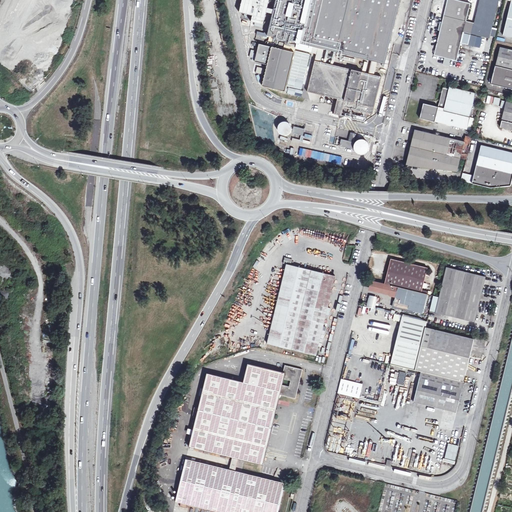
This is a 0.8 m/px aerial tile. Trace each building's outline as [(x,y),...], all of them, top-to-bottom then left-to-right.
[(242,0),(239,13),(252,16),(251,22),(263,25),(268,0),(276,0),(267,36),(292,42),(290,51),(272,47),(262,87),(285,92),(296,49),(317,54),(308,92),(328,97),(326,104),(335,106),(333,114),(366,122),(368,114),(373,115),(382,77),(375,75),(378,62),(386,64),(401,0),(242,0)] [(450,0),(447,0),(441,28),(462,33),(489,40),(498,0),(479,0),(473,25),(465,23),(470,5),(450,0)] [(456,63),(462,33),(441,28),(434,58),(456,63)] [(496,68),(511,70),(511,51),(501,49),(501,50),(498,49),(499,47),(497,46),(495,54),(499,54),(496,68)] [(511,70),(496,68),(492,85),(511,90),(511,70)] [(208,81),(213,105),(222,103),(217,80),(208,81)] [(449,91),(443,89),(438,108),(423,104),(420,120),(467,132),(476,94),(449,88),(449,91)] [(511,103),(507,102),(501,127),(511,129),(511,103)] [(239,105),(217,106),(218,117),(239,115),(239,105)] [(279,122),(278,124),(277,126),(277,128),(277,130),(278,132),(279,133),(281,134),(285,135),(287,135),(289,134),(291,132),(292,130),(292,126),(291,124),(288,121),(285,120),(283,120),(281,121),(279,122)] [(305,129),(295,126),(293,133),(303,135),(305,129)] [(465,142),(416,130),(407,165),(458,171),(462,158),(467,160),(472,138),(466,136),(465,142)] [(277,145),(286,147),(288,138),(279,136),(277,145)] [(353,141),(342,139),(340,145),(351,148),(353,141)] [(359,139),(356,140),(354,143),(353,147),(355,150),(356,152),(360,154),(364,154),(366,152),(368,150),(369,148),(369,145),(368,142),(365,140),(362,139),(359,139)] [(476,175),(474,184),(491,189),(511,187),(511,183),(511,154),(483,147),(476,175)] [(299,156),(299,157),(310,159),(311,151),(288,148),(287,154),(299,156)] [(347,165),(348,157),(315,152),(314,160),(347,165)] [(474,184),(476,175),(464,173),(462,182),(474,184)] [(393,260),(387,284),(423,293),(428,268),(393,260)] [(335,276),(287,264),(268,342),(316,354),(335,276)] [(476,322),(487,278),(448,269),(437,312),(476,322)] [(386,286),(374,283),(372,290),(392,295),(393,293),(385,291),(386,286)] [(423,293),(387,284),(386,286),(385,291),(393,293),(392,295),(392,296),(398,298),(395,307),(415,312),(416,307),(425,309),(429,295),(423,293)] [(375,307),(376,296),(367,295),(367,307),(375,307)] [(467,382),(476,340),(427,328),(429,321),(400,315),(398,321),(403,323),(393,365),(467,382)] [(304,369),(286,364),(284,372),(249,363),(244,381),(209,372),(190,447),(234,458),(231,471),(187,461),(177,504),(210,511),(280,511),(287,485),(236,473),(239,459),(264,465),(281,395),(297,399),(304,369)] [(377,382),(358,377),(352,406),(370,410),(371,405),(385,408),(388,399),(374,395),(377,382)] [(458,413),(464,388),(422,378),(416,403),(458,413)] [(448,442),(443,461),(454,464),(459,446),(448,442)]
